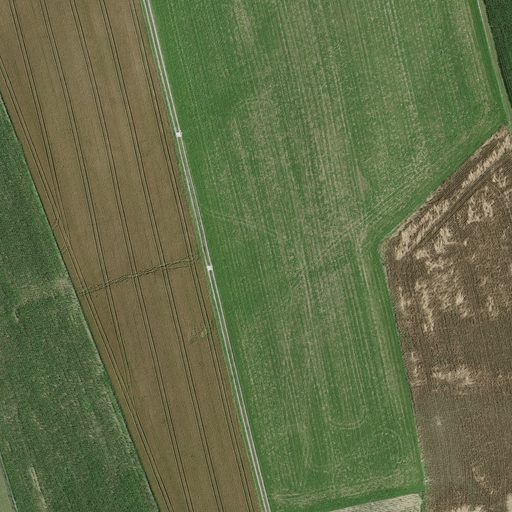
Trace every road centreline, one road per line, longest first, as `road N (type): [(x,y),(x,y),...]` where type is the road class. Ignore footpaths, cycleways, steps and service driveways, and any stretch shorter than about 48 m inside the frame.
road 1 (track): [(146,0),(268,511)]
road 2 (track): [(480,0),(511,124)]
